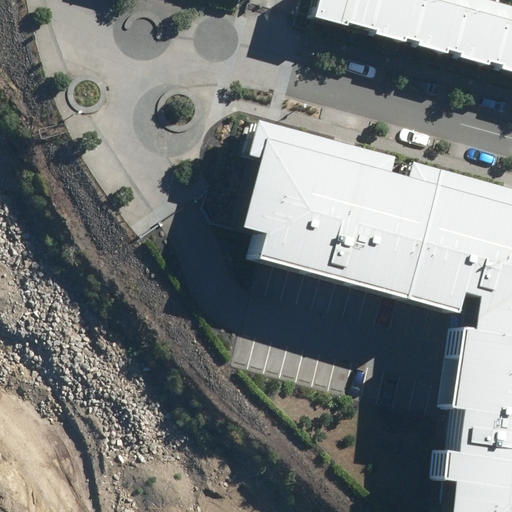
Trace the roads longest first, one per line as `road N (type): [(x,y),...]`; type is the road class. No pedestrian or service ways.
road 1 (residential): [(511,135),(292,68)]
road 2 (residential): [(292,68),(237,56),(132,61)]
road 3 (residential): [(132,61),(130,107),(177,208)]
road 4 (residential): [(0,395),(77,511)]
